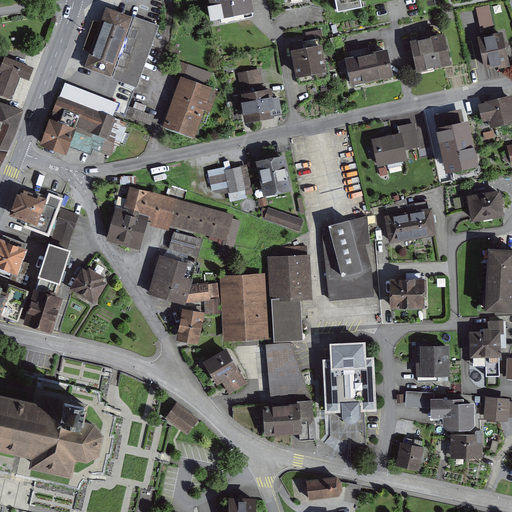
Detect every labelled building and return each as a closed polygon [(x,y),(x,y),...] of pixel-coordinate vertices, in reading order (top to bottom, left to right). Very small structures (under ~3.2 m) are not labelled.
[(247,0),(211,0),(215,18),(221,17),(222,20),(251,15),(247,0)] [(336,0),(338,9),(360,5),(358,0),(336,0)] [(155,27),(107,10),(87,66),(135,83),(155,27)] [(501,33),(480,38),(487,67),(499,64),(500,67),(509,65),(501,33)] [(441,36),(413,43),(419,69),(448,62),(441,36)] [(319,40),(293,45),(300,81),(326,76),(319,40)] [(385,52),(348,59),(352,83),(390,75),(385,52)] [(32,69),(6,59),(1,72),(0,71),(0,94),(12,98),(20,75),(28,78),(32,69)] [(259,71),(240,74),(243,86),(261,83),(259,71)] [(215,90),(183,79),(167,126),(193,134),(198,118),(204,120),(215,90)] [(269,91),(243,95),(247,120),(273,116),(269,91)] [(511,100),(511,97),(480,104),(484,119),(491,118),(493,125),(511,120),(511,100)] [(112,119),(59,98),(42,144),(66,153),(69,145),(91,153),(93,148),(100,150),(112,119)] [(0,162),(13,133),(20,111),(0,103),(0,162)] [(446,173),(479,166),(469,121),(436,129),(446,173)] [(400,136),(374,141),(379,163),(405,158),(400,136)] [(259,162),(265,194),(289,189),(282,157),(259,162)] [(125,210),(118,208),(110,238),(139,246),(147,215),(226,237),(231,216),(131,189),(125,210)] [(47,200),(20,191),(12,214),(28,220),(26,226),(48,233),(60,199),(49,195),(47,200)] [(498,192),(470,196),(473,219),(502,215),(498,192)] [(301,220),(269,210),(266,218),(298,229),(301,220)] [(434,234),(430,210),(409,214),(413,237),(434,234)] [(77,216),(60,211),(50,244),(67,249),(77,216)] [(413,237),(409,214),(387,217),(391,241),(413,237)] [(366,217),(324,231),(331,299),(373,295),(370,268),(364,244),(369,242),(366,217)] [(195,240),(175,234),(171,248),(191,253),(195,240)] [(26,244),(3,236),(0,245),(0,272),(21,280),(27,263),(20,261),(26,244)] [(67,249),(50,244),(27,322),(48,329),(58,298),(52,297),(67,249)] [(284,257),(271,258),(276,341),(302,339),(299,298),(309,297),(306,247),(284,249),(284,257)] [(511,287),(511,251),(490,250),(487,309),(511,310),(511,287)] [(195,267),(162,258),(152,293),(185,302),(185,300),(190,284),(195,267)] [(87,273),(83,270),(72,288),(93,301),(104,283),(101,281),(103,279),(89,270),(87,273)] [(262,276),(224,279),(227,338),(266,336),(262,276)] [(423,281),(392,281),(393,305),(423,305),(423,281)] [(205,298),(207,313),(219,313),(217,282),(190,284),(185,300),(205,298)] [(6,294),(0,291),(0,313),(17,319),(27,291),(9,285),(6,294)] [(197,342),(202,313),(184,310),(179,339),(197,342)] [(498,327),(489,328),(489,338),(499,337),(498,327)] [(489,338),(466,339),(467,374),(482,373),(482,383),(496,383),(494,338),(489,338)] [(331,358),(323,358),(326,414),(340,413),(342,419),(348,424),(354,424),(361,418),(362,412),(378,411),(374,358),(366,358),(365,342),(330,345),(331,358)] [(447,347),(422,348),(423,364),(419,365),(419,380),(437,379),(436,375),(448,374),(447,347)] [(225,351),(207,362),(218,382),(223,379),(230,390),(243,382),(225,351)] [(45,407),(0,396),(0,447),(35,455),(33,467),(71,475),(75,458),(86,460),(98,454),(101,437),(94,425),(82,422),(86,405),(47,397),(45,407)] [(462,399),(432,400),(432,416),(444,416),(444,426),(450,429),(470,428),(474,424),(473,404),(462,405),(462,399)] [(507,400),(487,399),(486,418),(506,419),(507,400)] [(299,405),(265,407),(266,433),(300,432),(301,440),(315,439),(314,421),(312,421),(312,402),(298,403),(299,405)] [(196,420),(176,405),(167,418),(187,432),(196,420)] [(480,435),(466,436),(467,456),(480,456),(480,435)] [(466,436),(452,436),(453,457),(467,456),(466,436)] [(423,448),(402,444),(398,464),(418,468),(423,448)] [(335,477),(306,480),(308,498),(338,495),(342,489),(341,481),(335,477)] [(253,511),(254,500),(231,500),(230,511),(253,511)]
